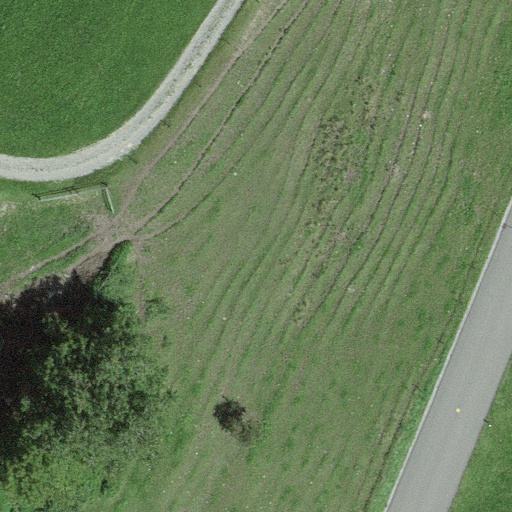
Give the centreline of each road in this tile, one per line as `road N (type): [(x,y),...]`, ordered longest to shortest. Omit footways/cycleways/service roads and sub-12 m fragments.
road 1 (track): [(0,166),(64,168),(114,150),(159,110),(233,0)]
road 2 (tertiary): [(418,511),(511,285)]
